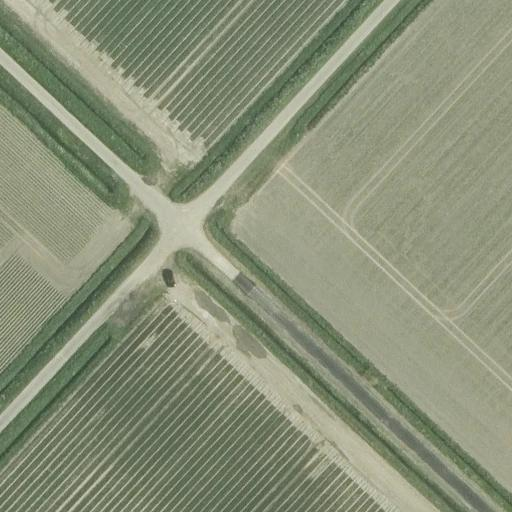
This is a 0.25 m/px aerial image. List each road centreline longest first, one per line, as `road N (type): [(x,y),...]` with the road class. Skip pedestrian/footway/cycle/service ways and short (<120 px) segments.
road 1 (unclassified): [(485,511),(182,226)]
road 2 (unclassified): [(182,226),(391,0)]
road 3 (unclassified): [(0,422),(182,226)]
road 4 (unclassified): [(182,226),(0,61)]
